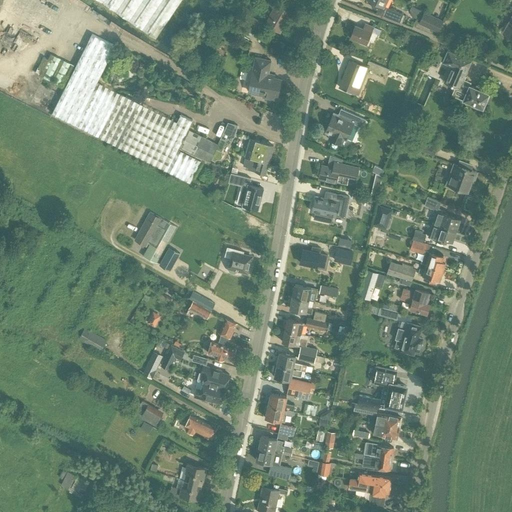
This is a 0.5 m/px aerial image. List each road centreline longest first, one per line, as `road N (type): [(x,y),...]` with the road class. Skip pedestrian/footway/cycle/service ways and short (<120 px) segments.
road 1 (tertiary): [(417,511),(440,370),(511,154)]
road 2 (residential): [(229,511),(279,237)]
road 3 (residential): [(279,237),(306,85),(332,0)]
road 4 (residential): [(128,194),(166,191),(279,237)]
road 5 (residential): [(64,421),(106,268)]
road 6 (residential): [(0,161),(128,194)]
road 7 (residential): [(128,194),(120,68)]
